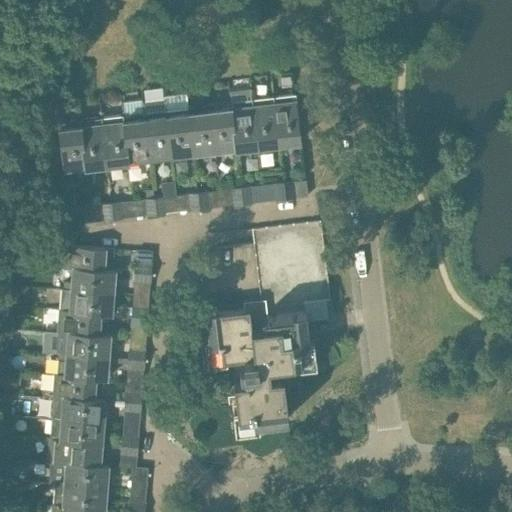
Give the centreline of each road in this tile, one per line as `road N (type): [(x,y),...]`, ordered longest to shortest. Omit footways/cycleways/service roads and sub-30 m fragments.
road 1 (residential): [(394,442),(342,0)]
road 2 (residential): [(167,453),(154,435),(154,401),(168,232)]
road 3 (residential): [(221,491),(394,442)]
road 4 (residential): [(168,232),(311,207)]
road 5 (residential): [(394,442),(416,460),(511,468)]
